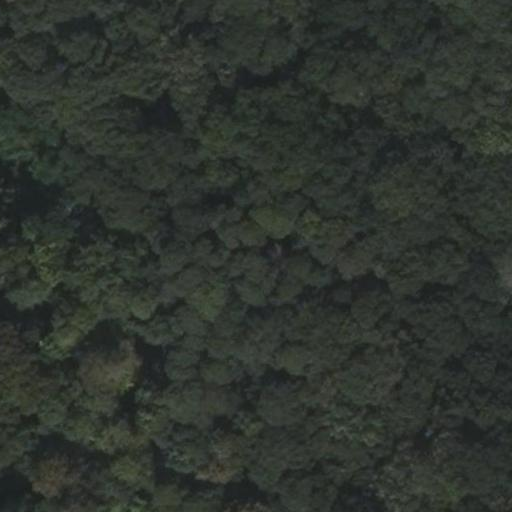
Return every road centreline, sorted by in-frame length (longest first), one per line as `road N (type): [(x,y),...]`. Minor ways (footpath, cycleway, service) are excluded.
road 1 (track): [(511,178),(389,0)]
road 2 (track): [(110,270),(78,219),(0,139)]
road 3 (track): [(110,270),(169,420)]
